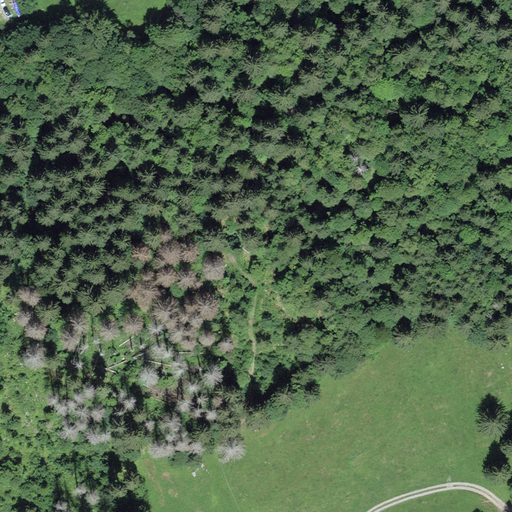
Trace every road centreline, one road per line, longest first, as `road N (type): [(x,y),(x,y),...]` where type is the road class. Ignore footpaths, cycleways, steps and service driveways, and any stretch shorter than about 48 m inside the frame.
road 1 (track): [(0,99),(117,153),(247,280),(247,385),(214,467),(220,511)]
road 2 (track): [(506,511),(470,486),(413,494),(371,511)]
